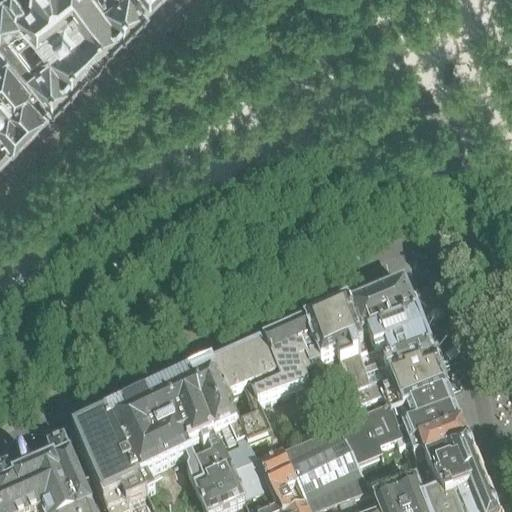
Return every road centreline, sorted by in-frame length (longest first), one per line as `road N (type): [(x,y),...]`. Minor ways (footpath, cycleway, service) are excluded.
road 1 (residential): [(0,445),(304,307),(386,251),(412,248),(440,268),(511,510)]
road 2 (residential): [(0,360),(406,102),(426,101),(452,117),(511,213)]
road 3 (residential): [(377,0),(0,246)]
road 4 (residential): [(174,0),(0,180)]
